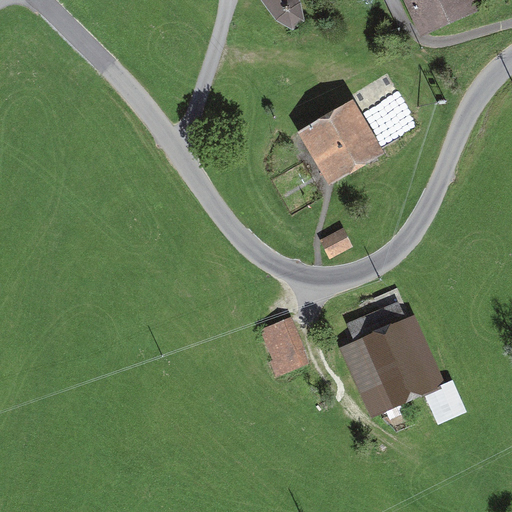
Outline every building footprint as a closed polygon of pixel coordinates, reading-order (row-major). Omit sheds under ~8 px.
[(296,0),(264,0),(280,22),(292,27),(303,20),(301,7),(296,0)] [(468,0),(409,0),(423,31),(473,9),(468,0)] [(353,107),(305,133),(331,178),(378,151),(353,107)] [(347,236),(322,246),(330,265),(355,255),(347,236)] [(416,316),(341,352),(374,421),(449,386),(416,316)] [(297,323),(266,335),(282,379),(313,368),(297,323)]
